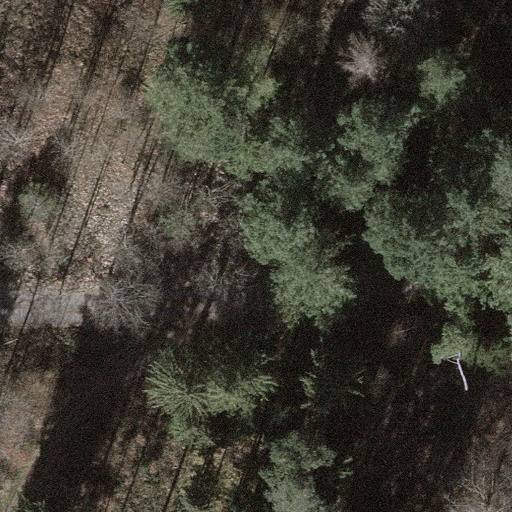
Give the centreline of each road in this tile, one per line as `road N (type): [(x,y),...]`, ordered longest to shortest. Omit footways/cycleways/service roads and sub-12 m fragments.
road 1 (track): [(511,270),(270,281),(0,269)]
road 2 (track): [(0,503),(270,281)]
